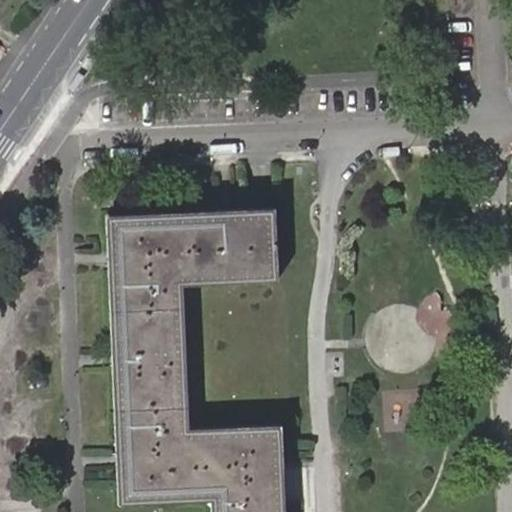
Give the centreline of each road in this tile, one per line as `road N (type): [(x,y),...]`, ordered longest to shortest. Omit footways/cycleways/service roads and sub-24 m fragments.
road 1 (residential): [(131,136),(511,125)]
road 2 (tertiary): [(88,0),(0,130)]
